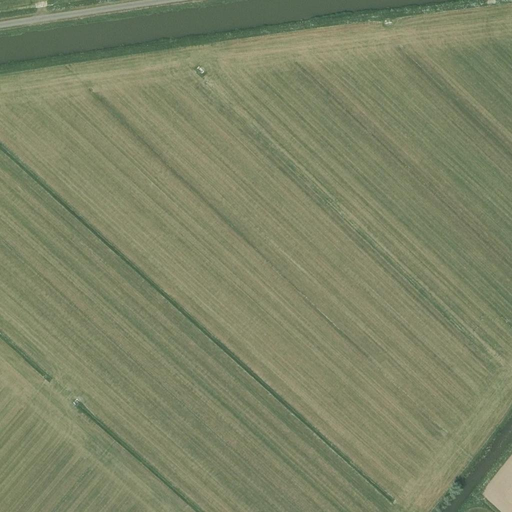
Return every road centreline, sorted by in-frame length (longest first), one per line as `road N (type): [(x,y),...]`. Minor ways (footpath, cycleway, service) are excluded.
road 1 (track): [(0,70),(507,0)]
road 2 (unclassified): [(0,25),(165,0)]
